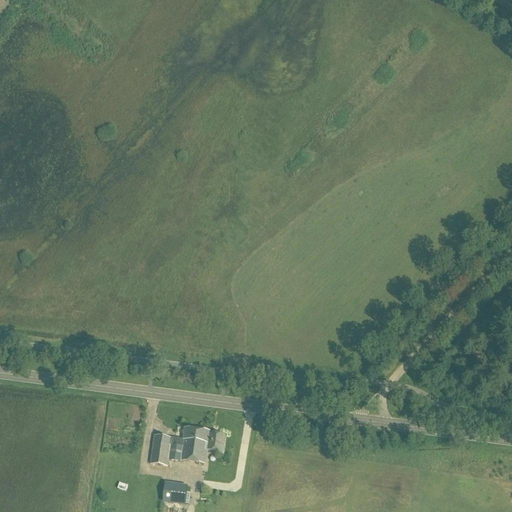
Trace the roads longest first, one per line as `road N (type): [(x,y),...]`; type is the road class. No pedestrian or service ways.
road 1 (secondary): [(0,374),(351,420)]
road 2 (unclassified): [(379,393),(511,257)]
road 3 (secondary): [(381,425),(511,441)]
